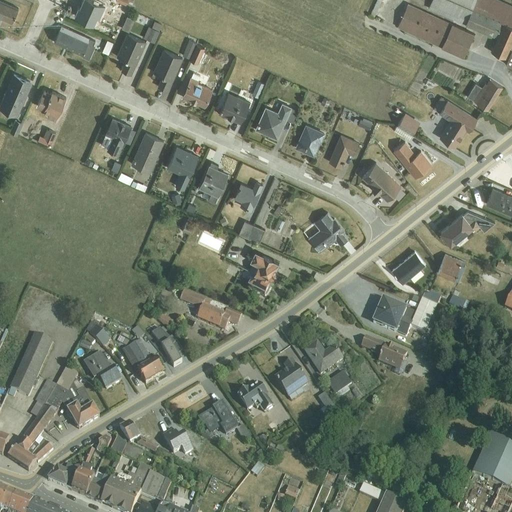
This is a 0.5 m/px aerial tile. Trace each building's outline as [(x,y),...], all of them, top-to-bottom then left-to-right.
[(0,0),(0,16),(12,22),(15,17),(17,13),(16,13),(19,8),(0,0)] [(376,0),(371,14),(375,15),(381,0),(376,0)] [(467,25),(477,0),(431,0),(428,8),(467,25)] [(500,0),(477,0),(467,25),(480,30),(497,38),(491,51),(500,55),(497,61),(511,67),(511,52),(508,59),(506,57),(511,42),(511,5),(500,0)] [(408,3),(397,26),(453,52),(464,57),(473,36),(474,33),(427,11),(408,3)] [(127,15),(122,27),(129,31),(135,18),(127,15)] [(149,25),(144,36),(147,38),(155,42),(160,30),(159,30),(162,24),(155,21),(152,27),(149,25)] [(62,24),(54,41),(82,53),(88,56),(92,49),(94,44),(96,39),(62,24)] [(127,32),(117,55),(126,60),(122,69),(131,74),(146,40),(127,32)] [(191,37),(183,54),(190,58),(197,44),(198,40),(198,39),(191,36),(191,37)] [(108,38),(103,50),(109,52),(114,41),(108,38)] [(82,53),(81,55),(89,58),(95,44),(94,44),(88,56),(82,53)] [(190,58),(190,59),(198,63),(205,47),(197,44),(190,58)] [(164,48),(153,72),(163,76),(158,86),(168,90),(183,57),(164,48)] [(227,54),(222,66),(228,68),(233,57),(227,54)] [(194,72),(183,96),(205,105),(212,88),(198,81),(200,75),(194,72)] [(25,94),(31,81),(14,73),(0,105),(0,107),(18,115),(26,95),(25,94)] [(476,82),(467,96),(488,109),(502,86),(490,78),(487,82),(485,81),(482,86),(476,82)] [(25,94),(26,95),(33,81),(31,80),(31,81),(25,94)] [(258,80),(252,94),(259,97),(266,83),(258,80)] [(44,89),(37,106),(49,111),(47,116),(56,120),(66,96),(52,90),(52,92),(44,89)] [(229,91),(219,112),(241,122),(251,101),(229,91)] [(441,96),(434,108),(440,111),(439,112),(450,120),(440,136),(455,146),(466,128),(470,130),(477,119),(441,96)] [(323,97),(321,103),(328,105),(330,100),(323,97)] [(287,118),(292,106),(292,105),(282,101),(278,110),(266,105),(256,128),(278,138),(287,118)] [(292,106),(287,118),(293,121),(298,109),(292,106)] [(397,124),(412,134),(420,121),(406,111),(397,124)] [(361,117),(358,124),(369,129),(373,121),(363,116),(362,118),(361,117)] [(125,140),(130,127),(131,125),(113,117),(101,144),(108,146),(107,149),(119,154),(124,141),(125,140)] [(15,118),(10,130),(18,134),(23,122),(15,118)] [(307,123),(297,146),(313,154),(314,154),(320,140),(321,141),(326,131),(307,123)] [(412,134),(397,124),(395,128),(394,129),(409,139),(411,135),(412,134)] [(130,127),(125,140),(130,143),(136,129),(130,127)] [(146,132),(132,163),(150,171),(164,140),(146,132)] [(341,133),(329,161),(342,166),(348,152),(353,154),(359,141),(341,133)] [(405,141),(393,150),(415,177),(432,164),(421,150),(416,154),(405,141)] [(177,144),(177,145),(178,146),(177,147),(190,153),(190,152),(191,150),(177,144)] [(177,145),(167,167),(180,173),(175,184),(184,188),(199,155),(190,152),(190,153),(177,147),(178,146),(177,145)] [(115,160),(111,168),(118,171),(121,163),(115,160)] [(209,164),(199,187),(211,193),(208,199),(215,202),(218,196),(228,173),(221,170),(220,171),(216,170),(219,164),(212,161),(210,164),(209,164)] [(393,194),(400,186),(401,185),(376,161),(362,176),(387,199),(393,194)] [(511,164),(509,161),(504,165),(498,170),(507,182),(511,179),(511,178),(511,164)] [(122,171),(118,178),(130,184),(133,177),(122,171)] [(133,179),(131,184),(145,190),(147,185),(138,181),(133,179)] [(155,179),(151,189),(154,190),(159,180),(155,179)] [(241,183),(235,197),(242,200),(240,205),(251,209),(263,184),(256,181),(253,188),(242,183),(241,183)] [(400,186),(393,194),(399,199),(406,192),(400,186)] [(489,196),(487,203),(511,213),(511,196),(492,188),(489,196)] [(180,192),(171,194),(173,202),(175,202),(176,204),(181,203),(180,200),(182,200),(180,192)] [(190,203),(187,209),(199,214),(201,208),(190,203)] [(278,205),(273,213),(277,215),(282,207),(278,205)] [(319,228),(309,236),(320,250),(336,238),(340,243),(348,237),(344,232),(345,231),(334,217),(333,217),(328,210),(314,221),(319,228)] [(463,213),(441,231),(451,244),(473,226),(471,224),(475,220),(484,231),(495,222),(468,211),(463,214),(463,213)] [(225,215),(220,218),(223,224),(228,221),(225,215)] [(188,217),(182,229),(190,232),(195,221),(188,217)] [(279,217),(275,228),(280,231),(285,220),(279,217)] [(248,236),(254,223),(245,219),(239,232),(248,236)] [(254,223),(248,236),(259,241),(265,228),(254,223)] [(256,274),(248,291),(265,299),(267,298),(269,293),(269,291),(268,290),(272,283),(269,281),(269,280),(270,281),(275,271),(279,262),(255,250),(250,260),(259,264),(254,273),(256,274)] [(415,251),(392,269),(395,272),(394,272),(396,275),(403,283),(411,276),(414,280),(424,273),(421,268),(426,264),(415,251)] [(445,253),(437,272),(454,279),(459,281),(465,266),(464,265),(465,262),(458,259),(445,253)] [(499,260),(496,267),(502,270),(505,263),(499,260)] [(231,319),(239,323),(242,316),(227,310),(228,309),(184,291),(180,301),(202,310),(197,320),(225,332),(228,324),(231,319)] [(425,302),(437,307),(441,297),(426,291),(422,301),(425,302)] [(453,296),(449,305),(461,311),(460,315),(463,317),(469,303),(453,296)] [(425,302),(422,301),(416,315),(383,301),(373,324),(407,338),(410,329),(425,335),(437,307),(425,302)] [(159,316),(156,320),(158,321),(158,322),(172,334),(175,329),(171,326),(173,323),(162,316),(161,317),(159,316)] [(102,318),(98,325),(105,329),(109,321),(102,318)] [(231,319),(228,324),(237,328),(239,323),(231,319)] [(95,341),(96,342),(103,349),(110,341),(95,327),(89,334),(96,340),(95,341)] [(137,327),(132,331),(139,341),(144,337),(137,327)] [(160,330),(152,335),(161,348),(173,369),(183,363),(178,356),(183,353),(177,342),(174,344),(173,343),(175,340),(172,337),(169,339),(165,335),(167,333),(163,328),(161,331),(160,330)] [(96,340),(89,334),(88,333),(84,338),(92,345),(96,342),(95,341),(96,340)] [(11,390),(8,396),(13,398),(16,392),(29,398),(33,389),(36,390),(39,380),(37,379),(53,343),(35,335),(10,390),(11,390)] [(155,379),(135,345),(119,338),(117,343),(123,345),(127,349),(129,348),(136,360),(133,363),(146,385),(155,379)] [(366,338),(361,349),(371,353),(371,354),(380,358),(378,364),(396,371),(394,374),(399,376),(403,375),(407,365),(404,364),(407,355),(386,345),(385,346),(366,338)] [(82,342),(79,348),(89,352),(91,346),(82,342)] [(135,345),(155,379),(165,374),(154,356),(152,355),(150,356),(149,354),(148,355),(140,342),(135,345)] [(317,344),(305,353),(321,376),(343,361),(334,347),(324,354),(317,344)] [(100,354),(84,364),(94,381),(99,378),(107,391),(121,382),(113,368),(110,370),(100,354)] [(8,356),(0,373),(0,376),(11,382),(20,361),(8,356)] [(287,371),(275,380),(291,403),(304,394),(301,391),(309,385),(292,361),(284,367),(287,371)] [(37,419),(34,423),(44,432),(56,415),(62,404),(67,412),(66,415),(69,420),(73,421),(79,431),(100,418),(83,390),(75,380),(78,376),(67,367),(56,387),(37,419)] [(343,373),(327,384),(335,396),(336,396),(338,400),(349,392),(347,388),(352,385),(343,373)] [(236,388),(240,394),(258,383),(255,377),(236,388)] [(38,404),(30,415),(37,419),(56,387),(49,382),(47,382),(45,385),(35,402),(38,404)] [(247,390),(238,396),(239,398),(239,399),(247,412),(255,407),(257,410),(260,408),(264,415),(275,407),(259,385),(249,392),(247,390)] [(356,390),(352,392),(357,400),(361,397),(356,390)] [(325,395),(318,400),(325,410),(321,413),(325,420),(330,417),(335,424),(339,416),(325,395)] [(211,413),(199,421),(204,429),(205,429),(208,433),(203,436),(203,438),(210,441),(214,439),(212,436),(221,431),(226,438),(237,432),(243,441),(250,437),(243,427),(239,429),(224,404),(213,411),(214,412),(211,414),(211,413)] [(129,425),(137,440),(139,439),(158,449),(161,443),(150,437),(151,436),(150,434),(153,432),(144,416),(129,425)] [(0,456),(3,457),(10,439),(3,436),(4,433),(1,432),(4,424),(0,422),(0,456)] [(34,423),(8,459),(29,473),(37,463),(38,464),(53,451),(51,449),(44,442),(39,439),(44,432),(34,423)] [(137,440),(129,425),(120,430),(129,445),(137,440)] [(171,432),(163,437),(174,455),(182,451),(185,457),(193,452),(184,435),(178,438),(175,433),(173,434),(171,432)] [(511,442),(491,433),(473,474),(510,490),(511,485),(511,442)] [(99,448),(97,453),(104,456),(111,442),(106,439),(99,443),(99,448)] [(122,457),(127,446),(117,439),(111,451),(122,457)] [(158,449),(139,439),(139,441),(137,446),(155,455),(158,449)] [(127,446),(122,457),(139,464),(143,454),(127,446)] [(82,468),(72,492),(86,498),(97,474),(98,471),(88,467),(95,452),(90,450),(82,468)] [(261,451),(256,455),(262,461),(265,455),(261,451)] [(258,465),(251,474),(257,479),(264,469),(258,465)] [(126,479),(112,509),(118,511),(133,511),(151,473),(152,470),(141,466),(138,472),(133,470),(131,475),(130,475),(127,479),(126,479)] [(72,492),(82,468),(78,468),(75,468),(74,469),(68,467),(65,473),(57,469),(48,481),(72,492)] [(151,473),(133,511),(158,511),(172,482),(151,473)] [(97,474),(86,498),(102,505),(111,483),(104,480),(105,478),(97,474)] [(340,474),(335,487),(340,490),(346,477),(340,474)] [(111,483),(102,505),(112,509),(126,479),(122,477),(118,479),(116,483),(112,481),(111,483)] [(386,495),(404,503),(410,490),(392,482),(386,495)] [(382,504),(386,495),(363,485),(360,493),(382,504)] [(289,488),(285,497),(295,501),(299,492),(289,488)] [(2,491),(0,494),(0,511),(1,511),(9,493),(2,491)] [(9,493),(1,511),(3,511),(9,511),(16,497),(9,493)] [(386,495),(382,504),(378,511),(403,511),(407,505),(404,503),(386,495)] [(29,511),(34,504),(16,497),(9,511),(29,511)]
